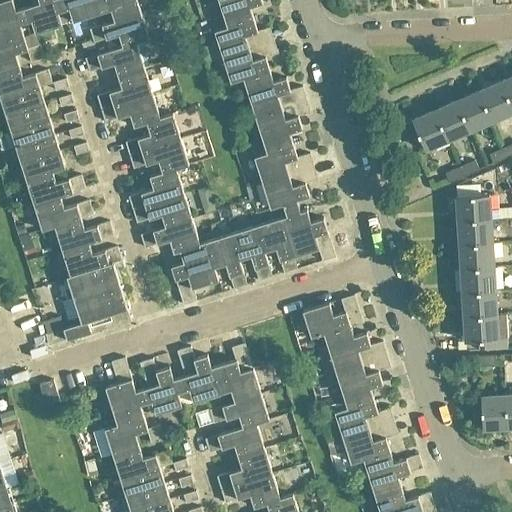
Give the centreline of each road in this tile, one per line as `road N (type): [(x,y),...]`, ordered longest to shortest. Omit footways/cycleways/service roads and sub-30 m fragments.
road 1 (residential): [(161,334),(70,57)]
road 2 (residential): [(385,262),(301,0)]
road 3 (residential): [(464,511),(385,262)]
road 4 (residential): [(161,334),(385,262)]
road 5 (residential): [(39,373),(161,334)]
